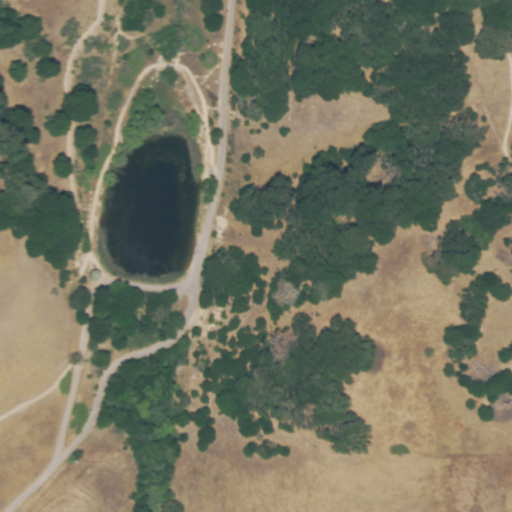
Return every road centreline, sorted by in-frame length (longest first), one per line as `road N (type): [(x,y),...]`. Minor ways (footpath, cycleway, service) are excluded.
road 1 (track): [(197,282),(224,138),(233,0)]
road 2 (track): [(83,437),(115,369),(174,338),(197,282)]
